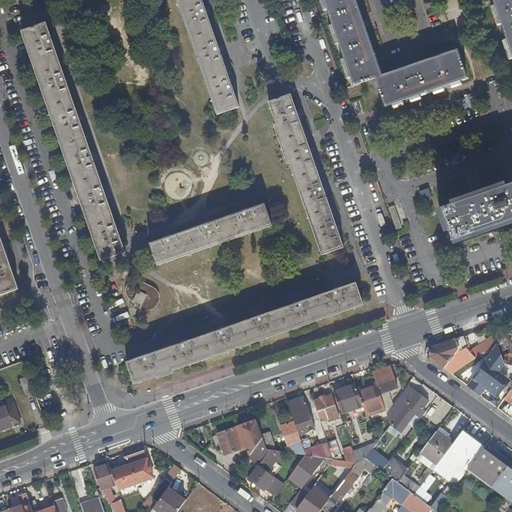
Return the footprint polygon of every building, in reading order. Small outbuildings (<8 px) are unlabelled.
[(175,0),(216,115),(238,107),(200,0),(175,0)] [(319,0),(326,19),(338,56),(349,87),(372,79),(382,108),(428,92),(464,80),(454,51),(413,65),(377,77),(365,40),(351,0),(319,0)] [(511,0),(488,0),(491,4),(509,56),(511,63),(511,0)] [(43,22),(18,31),(98,261),(123,252),(73,107),(43,22)] [(290,94),(267,103),(320,255),(343,247),(290,94)] [(441,209),(453,244),(511,223),(511,185),(505,188),(504,186),(451,204),(451,206),(441,209)] [(147,242),(155,265),(269,226),(261,203),(147,242)] [(0,289),(2,296),(24,288),(0,219),(0,289)] [(126,295),(131,298),(136,291),(145,296),(140,305),(141,310),(146,309),(153,306),(156,303),(157,298),(156,293),(153,289),(148,286),(142,283),(136,280),(132,280),(128,280),(125,284),(124,288),(124,291),(126,295)] [(126,362),(132,385),(360,305),(352,282),(126,362)] [(140,305),(145,296),(136,291),(131,298),(140,305)] [(508,362),(511,360),(511,331),(496,337),(497,339),(500,338),(508,362)] [(467,333),(459,336),(462,344),(470,342),(467,333)] [(462,344),(459,336),(425,348),(422,356),(448,375),(493,345),(490,339),(490,336),(470,342),(462,344)] [(493,338),(490,339),(493,345),(493,346),(500,364),(505,362),(500,346),(497,347),(493,338)] [(500,364),(493,346),(463,386),(476,396),(482,388),(495,371),(500,365),(500,364)] [(385,367),(368,373),(371,383),(376,396),(384,393),(393,390),(385,367)] [(501,399),(510,385),(497,376),(499,374),(495,371),(482,388),(499,400),(501,399)] [(25,375),(17,378),(22,394),(30,391),(25,375)] [(371,383),(353,390),(359,406),(363,418),(381,411),(376,396),(371,383)] [(511,383),(510,385),(501,399),(511,406),(511,383)] [(351,384),(329,392),(337,414),(359,406),(353,390),(351,384)] [(389,408),(383,416),(386,425),(409,394),(403,389),(389,408)] [(386,425),(397,433),(411,415),(413,416),(419,409),(424,402),(411,392),(409,394),(386,425)] [(384,393),(376,396),(381,411),(383,416),(389,408),(384,393)] [(301,396),(284,403),(290,420),(293,430),(311,424),(301,396)] [(328,396),(310,403),(317,423),(326,420),(326,422),(323,423),(324,427),(333,424),(331,421),(336,419),(328,396)] [(0,408),(0,430),(22,423),(13,397),(2,401),(3,407),(0,408)] [(419,409),(413,416),(416,419),(422,411),(419,409)] [(242,446),(246,456),(259,439),(258,435),(253,420),(235,426),(236,427),(242,446)] [(279,446),(282,451),(302,454),(301,450),(293,430),(290,420),(277,425),(283,444),(279,446)] [(222,453),(242,446),(236,427),(216,434),(222,453)] [(436,427),(432,432),(442,439),(443,436),(445,437),(447,435),(436,427)] [(417,452),(431,433),(425,429),(410,450),(415,454),(417,452)] [(434,464),(429,470),(452,486),(467,466),(479,450),(482,446),(459,429),(450,441),(434,464)] [(266,432),(258,435),(259,439),(262,448),(271,449),(266,432)] [(431,433),(417,452),(434,464),(450,441),(445,437),(443,436),(442,439),(432,432),(431,433)] [(262,448),(259,439),(246,456),(244,458),(255,465),(245,478),(261,489),(262,487),(272,495),(280,484),(265,472),(276,456),(281,451),(271,449),(262,448)] [(324,443),(330,458),(331,459),(339,460),(332,440),(324,443)] [(313,446),(316,456),(320,457),(323,457),(330,458),(324,443),(324,442),(313,446)] [(350,450),(353,461),(362,458),(368,449),(372,444),(372,442),(350,450)] [(352,462),(353,461),(350,450),(348,445),(339,448),(343,460),(352,462)] [(302,454),(316,456),(313,446),(301,450),(302,454)] [(489,451),(482,446),(479,450),(486,455),(489,451)] [(384,462),(368,449),(362,458),(363,458),(367,461),(378,470),(384,462)] [(479,450),(467,466),(490,484),(506,464),(489,451),(486,455),(479,450)] [(125,511),(119,493),(118,493),(116,488),(152,476),(146,457),(144,457),(142,451),(124,457),(126,464),(110,470),(108,463),(93,468),(99,487),(103,486),(104,490),(110,488),(109,484),(111,483),(115,493),(112,494),(113,498),(111,499),(115,511),(125,511)] [(282,451),(281,451),(276,456),(287,459),(286,462),(293,467),(302,454),(282,451)] [(434,464),(417,452),(415,454),(412,459),(424,467),(429,471),(429,470),(434,464)] [(316,456),(302,454),(293,467),(284,479),(298,489),(315,466),(314,465),(320,457),(316,456)] [(330,458),(323,457),(320,461),(326,465),(327,464),(331,459),(330,458)] [(349,467),(329,495),(336,500),(339,495),(341,496),(367,461),(363,458),(362,458),(353,461),(349,467)] [(339,460),(331,459),(327,464),(349,467),(353,461),(352,462),(343,460),(339,460)] [(163,484),(176,466),(168,460),(139,501),(147,507),(149,504),(163,484)] [(391,467),(384,462),(378,470),(389,478),(395,482),(400,475),(405,469),(395,462),(391,467)] [(501,511),(511,497),(511,468),(506,464),(490,484),(504,494),(495,506),(497,507),(494,510),(496,511),(501,511)] [(415,480),(420,483),(429,471),(424,467),(415,480)] [(400,475),(395,482),(397,484),(409,493),(411,494),(417,487),(400,475)] [(395,487),(397,484),(395,482),(389,478),(367,508),(371,511),(376,511),(389,495),(390,493),(395,487)] [(374,496),(382,486),(375,481),(368,491),(374,496)] [(170,511),(182,497),(163,484),(149,504),(160,511),(170,511)] [(401,504),(409,493),(397,484),(395,487),(397,489),(393,495),(390,493),(389,495),(401,504)] [(288,504),(294,508),(305,494),(306,492),(300,487),(288,504)] [(428,503),(436,509),(444,497),(437,491),(428,503)] [(16,495),(21,511),(31,511),(31,510),(25,492),(16,495)] [(435,511),(411,494),(409,493),(401,504),(396,511),(397,511),(405,511),(408,508),(412,511),(435,511)] [(294,508),(299,511),(309,511),(317,503),(305,494),(294,508)] [(61,496),(51,499),(53,504),(55,511),(59,511),(65,510),(61,496)] [(104,511),(99,497),(79,504),(81,511),(104,511)]
